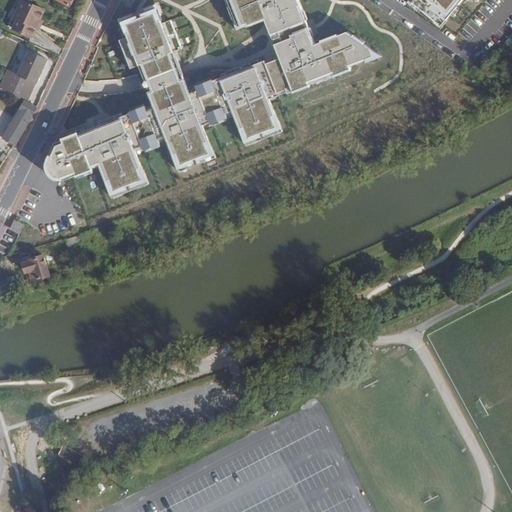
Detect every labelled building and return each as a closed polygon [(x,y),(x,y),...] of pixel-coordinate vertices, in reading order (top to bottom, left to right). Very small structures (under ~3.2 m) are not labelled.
[(226,0),(237,26),(245,23),(247,28),(264,21),(277,54),(187,89),(172,52),(182,48),(171,20),(161,24),(154,7),(118,21),(125,38),(119,40),(130,68),(136,66),(150,104),(55,141),(51,147),(47,155),(44,163),(43,170),(47,176),(52,180),(61,182),(98,168),(109,197),(148,182),(136,150),(141,148),(143,153),(160,146),(158,141),(165,139),(177,170),(216,155),(204,125),(208,123),(227,116),(232,114),(244,144),(282,129),(270,97),(371,57),(368,49),(346,31),(316,43),(298,0),(226,0)] [(467,0),(411,0),(410,2),(443,30),(467,0)] [(53,14),(57,8),(49,2),(46,7),(45,9),(53,14)] [(14,3),(6,21),(9,22),(5,32),(28,43),(41,16),(14,3)] [(18,74),(32,81),(35,74),(39,76),(46,60),(29,52),(18,74)] [(24,101),(34,81),(18,74),(9,70),(0,87),(0,94),(15,96),(24,101)] [(15,143),(36,109),(24,102),(4,136),(15,143)] [(14,221),(10,229),(19,233),(23,225),(21,225),(14,221)] [(141,228),(95,243),(99,256),(145,241),(141,228)] [(78,234),(65,238),(70,254),(83,249),(78,234)] [(27,262),(24,263),(27,271),(29,270),(33,280),(51,274),(45,255),(26,260),(27,262)] [(359,342),(354,346),(357,351),(363,347),(359,342)] [(63,444),(58,455),(81,467),(87,457),(83,455),(63,444)]
